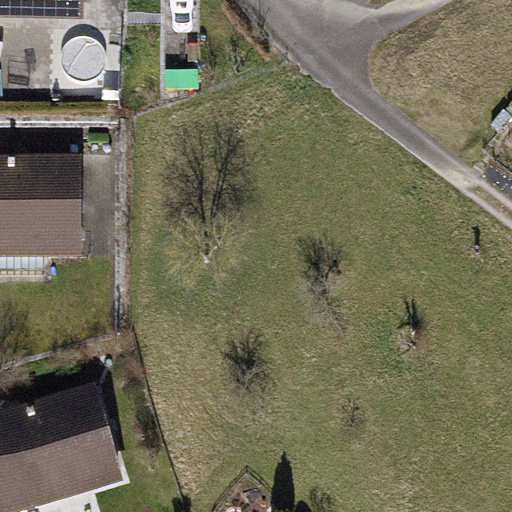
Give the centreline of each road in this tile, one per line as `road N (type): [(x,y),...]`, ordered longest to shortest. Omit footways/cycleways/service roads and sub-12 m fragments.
road 1 (track): [(296,16),(511,204)]
road 2 (track): [(296,16),(381,24),(425,0)]
